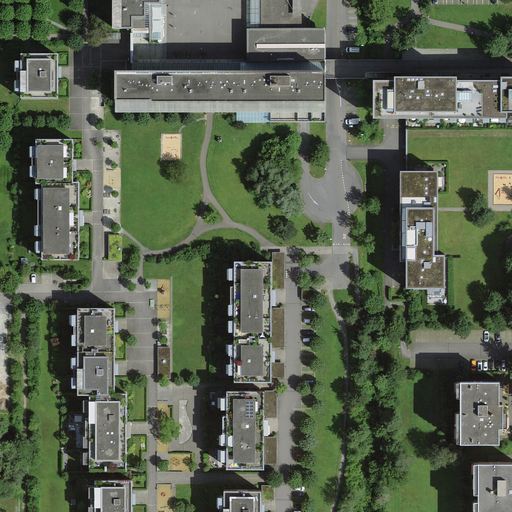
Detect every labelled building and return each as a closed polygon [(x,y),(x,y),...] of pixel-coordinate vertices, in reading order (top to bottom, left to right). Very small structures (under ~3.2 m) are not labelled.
[(159,0),(119,0),(120,28),(131,28),(131,16),(143,16),(143,2),(159,1),(159,0)] [(261,0),(261,29),(304,29),(303,0),(261,0)] [(327,28),(304,29),(261,29),(248,29),(248,53),(327,53),(327,28)] [(56,53),(18,54),(18,98),(56,98),(56,53)] [(328,72),(113,73),(114,113),(244,113),(244,119),(326,119),(326,113),(329,113),(328,72)] [(502,78),(502,116),(508,116),(508,109),(511,108),(511,77),(508,78),(502,78)] [(427,79),(426,117),(502,116),(502,78),(427,79)] [(426,117),(427,79),(371,79),(371,118),(426,117)] [(41,182),(73,181),(73,172),(76,172),(76,161),(74,161),(74,141),(36,141),(36,182),(41,182)] [(399,230),(436,230),(435,169),(399,169),(399,208),(399,230)] [(41,258),(77,258),(77,225),(80,224),(80,209),(77,209),(77,181),(73,181),(41,182),(41,258)] [(436,230),(399,230),(399,256),(399,259),(407,259),(406,287),(443,287),(443,254),(436,254),(436,230)] [(122,235),(109,235),(109,261),(122,261),(122,235)] [(273,263),(285,263),(285,254),(273,254),(273,263)] [(232,324),(270,324),(270,304),(273,304),(272,288),(270,288),(270,260),(232,260),(232,324)] [(76,348),(112,348),(112,332),(115,332),(115,321),(113,321),(113,308),(76,308),(76,348)] [(270,324),(232,324),(233,380),(270,380),(270,359),(272,359),(272,349),(270,349),(270,324)] [(168,378),(168,347),(156,347),(157,378),(168,378)] [(112,348),(76,348),(76,393),(86,393),(111,393),(111,373),(113,373),(113,368),(113,362),(112,362),(112,348)] [(458,437),(493,437),(493,421),(497,421),(497,398),(493,398),(493,380),(458,380),(458,437)] [(261,389),(224,390),(224,467),(262,467),(262,433),(265,433),(265,418),(262,418),(261,389)] [(86,393),(85,469),(122,469),(122,435),(126,435),(126,419),(123,419),(123,393),(111,393),(86,393)] [(511,458),(471,459),(471,511),(510,511),(511,497),(511,496),(511,489),(511,482),(511,481),(511,474),(511,458)] [(91,511),(129,511),(129,504),(131,504),(131,492),(129,492),(128,480),(91,480),(91,511)] [(222,490),(222,511),(262,511),(262,503),(259,503),(259,490),(222,490)]
